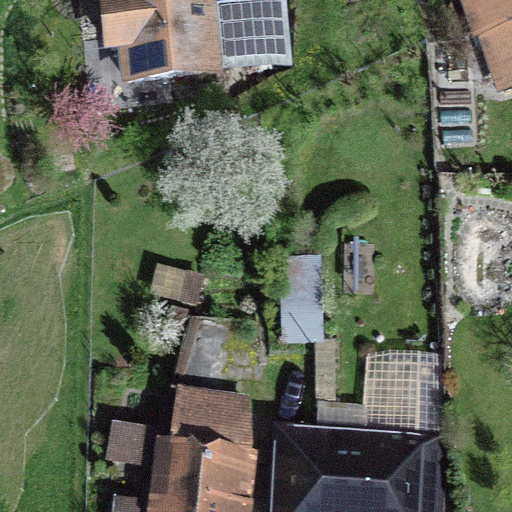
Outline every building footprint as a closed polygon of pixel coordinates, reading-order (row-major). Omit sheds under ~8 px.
[(224,91),(214,0),(119,0),(129,100),(224,91)] [(511,16),(511,0),(463,0),(473,30),(511,16)] [(511,16),(473,30),(494,87),(511,80),(511,16)] [(155,511),(256,511),(264,427),(163,418),(155,511)] [(279,438),(275,511),(443,511),(447,447),(279,438)]
